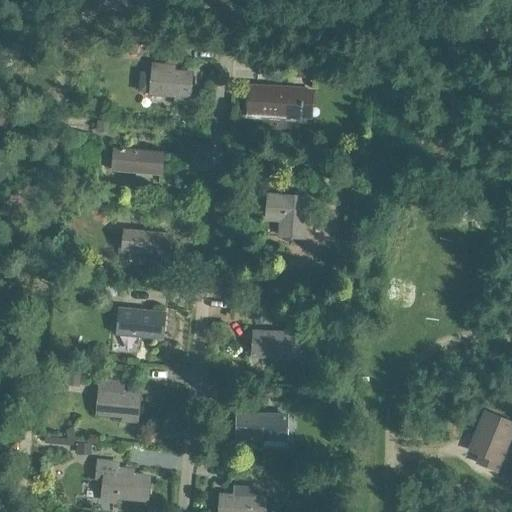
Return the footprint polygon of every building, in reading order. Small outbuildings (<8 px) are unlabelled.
[(152,64),(149,96),(175,98),(174,103),(191,104),(194,72),(175,71),(175,66),(152,64)] [(249,86),(247,117),(301,120),(302,88),(249,86)] [(164,153),(114,148),(112,170),(162,176),(164,153)] [(306,240),(309,196),(267,193),(265,221),(279,222),(278,238),(306,240)] [(173,233),(123,229),(121,251),(171,256),(173,233)] [(166,312),(118,306),(116,335),(164,340),(166,312)] [(300,332),(252,329),(251,358),(299,360),(300,332)] [(124,390),(125,381),(99,379),(95,415),(121,418),(121,413),(138,415),(140,392),(124,390)] [(288,441),(288,414),(236,412),(235,440),(288,441)] [(511,423),(487,414),(471,450),(499,462),(511,429),(511,423)] [(134,474),(134,469),(119,467),(119,461),(97,459),(96,479),(103,480),(101,501),(117,503),(118,499),(148,502),(150,475),(134,474)] [(234,486),(233,494),(219,493),(217,511),(266,511),(268,496),(254,495),(255,488),(234,486)]
